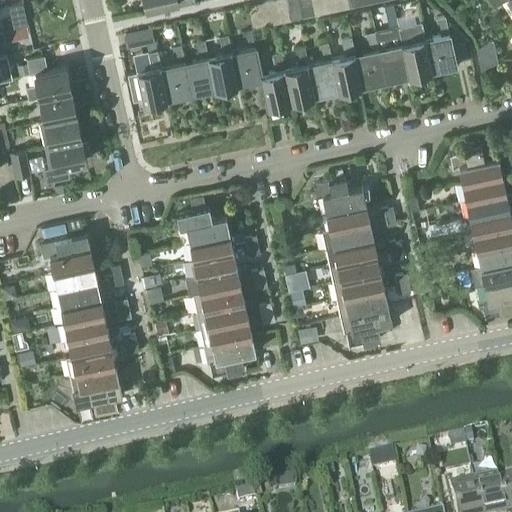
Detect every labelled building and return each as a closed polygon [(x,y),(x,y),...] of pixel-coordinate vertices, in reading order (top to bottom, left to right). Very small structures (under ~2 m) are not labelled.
[(266,24),(279,22),(274,0),(268,0),(262,1),(266,24)] [(274,0),(279,22),(290,19),(286,0),(274,0)] [(286,0),(290,19),(302,17),(298,0),(286,0)] [(298,0),(302,17),(314,14),(310,0),(298,0)] [(310,0),(314,14),(326,11),(323,0),(310,0)] [(323,0),(326,11),(337,9),(335,0),(323,0)] [(335,0),(337,9),(348,7),(346,0),(335,0)] [(251,27),(266,24),(262,1),(247,5),(251,27)] [(7,5),(8,7),(13,28),(23,26),(27,25),(24,14),(22,2),(16,3),(7,5)] [(424,37),(430,67),(455,62),(449,32),(448,32),(445,15),(435,17),(437,29),(443,30),(443,33),(425,37),(424,37)] [(424,37),(425,37),(421,20),(398,25),(408,72),(430,67),(424,37)] [(408,72),(398,25),(374,30),(375,35),(378,46),(377,46),(384,77),(408,72)] [(124,33),(127,47),(153,41),(150,27),(124,33)] [(260,73),(261,72),(251,28),(242,31),(245,47),(232,50),(230,50),(237,81),(260,76),(260,73)] [(378,46),(375,35),(374,30),(365,33),(367,44),(372,45),(373,48),(354,52),(353,52),(360,83),(384,77),(377,46),(378,46)] [(230,50),(232,50),(228,34),(218,36),(222,52),(208,55),(215,85),(237,81),(230,50)] [(353,52),(354,52),(351,35),(341,38),(345,54),(331,57),(330,57),(337,88),(360,83),(353,52)] [(497,62),(493,42),(491,38),(476,48),(480,68),(497,62)] [(215,85),(208,55),(204,39),(195,41),(198,57),(185,60),(191,91),(215,85)] [(330,57),(331,57),(327,41),(318,43),(321,59),(308,62),(307,62),(313,93),(337,88),(330,57)] [(191,91),(185,60),(181,44),(171,46),(175,62),(161,65),(168,96),(191,91)] [(307,62),(308,62),(304,46),(294,48),(298,64),(284,67),(283,67),(290,98),(313,93),(307,62)] [(168,96),(161,65),(157,49),(148,51),(151,67),(136,71),(143,101),(168,96)] [(283,67),(284,67),(280,51),(271,53),(274,69),(261,72),(260,73),(260,76),(266,103),(290,98),(283,67)] [(0,55),(0,65),(9,64),(7,54),(0,55)] [(40,96),(71,89),(66,65),(35,72),(38,83),(25,86),(28,99),(41,96),(40,96)] [(45,119),(76,112),(71,89),(40,96),(41,96),(45,119)] [(43,145),(81,137),(76,112),(45,119),(46,120),(38,121),(43,145)] [(0,134),(0,143),(1,147),(9,145),(7,133),(0,134)] [(82,141),(81,137),(43,145),(48,168),(43,169),(46,181),(66,177),(64,165),(86,160),(84,152),(89,151),(87,140),(82,141)] [(462,182),(502,173),(498,155),(484,158),(481,145),(479,145),(479,146),(449,152),(452,166),(458,165),(462,182)] [(16,175),(27,172),(22,149),(11,152),(16,175)] [(465,198),(505,189),(502,173),(462,182),(465,198)] [(361,185),(347,188),(344,175),(343,175),(312,182),(315,196),(322,194),(325,211),(365,202),(361,185)] [(469,215),(509,207),(505,189),(465,198),(469,215)] [(189,198),(191,208),(204,206),(202,195),(189,198)] [(418,208),(415,196),(408,198),(407,198),(410,210),(411,210),(418,208)] [(329,228),(369,219),(365,202),(325,211),(329,228)] [(189,241),(229,232),(225,214),(211,217),(208,204),(207,205),(176,212),(179,226),(185,224),(189,241)] [(382,216),(394,214),(392,204),(380,207),(382,216)] [(473,232),(511,223),(511,219),(509,207),(469,215),(473,232)] [(384,226),(396,223),(394,214),(382,216),(384,226)] [(373,236),(369,219),(329,228),(321,229),(325,247),(373,236)] [(476,249),(511,241),(511,223),(473,232),(476,249)] [(52,270),(92,261),(86,231),(70,234),(70,235),(39,241),(42,255),(49,254),(52,270)] [(192,257),(233,249),(229,232),(189,241),(192,257)] [(246,246),(257,244),(255,234),(244,237),(246,246)] [(376,253),(373,236),(325,247),(329,263),(376,253)] [(389,250),(401,247),(399,238),(387,241),(389,250)] [(480,265),(511,258),(511,241),(476,249),(480,265)] [(248,255),(259,253),(257,244),(246,246),(248,255)] [(111,254),(109,246),(101,248),(103,256),(111,254)] [(391,259),(403,257),(401,247),(389,250),(391,259)] [(196,274),(236,265),(233,249),(192,257),(196,274)] [(150,263),(148,252),(138,255),(139,259),(140,265),(150,263)] [(380,270),(376,253),(329,263),(332,280),(380,270)] [(484,282),(511,275),(511,258),(480,265),(480,266),(469,268),(473,286),(484,283),(484,282)] [(56,288),(96,279),(92,261),(52,270),(56,288)] [(109,276),(121,273),(119,264),(107,266),(109,276)] [(200,291),(240,282),(236,265),(196,274),(200,291)] [(253,280),(265,277),(263,268),(251,270),(253,280)] [(336,297),(384,287),(380,270),(332,280),(336,297)] [(397,284),(408,281),(406,272),(395,274),(397,284)] [(111,285),(123,283),(121,273),(109,276),(111,285)] [(152,274),(143,276),(145,286),(154,284),(152,274)] [(511,275),(484,282),(484,283),(487,299),(481,300),(484,314),(511,307),(511,275)] [(255,289),(267,287),(265,277),(253,280),(255,289)] [(60,303),(100,295),(96,279),(56,288),(60,303)] [(399,293),(410,291),(408,281),(397,284),(399,293)] [(195,310),(244,299),(240,282),(200,291),(200,292),(192,294),(195,310)] [(159,286),(146,289),(148,302),(162,299),(159,286)] [(340,314),(387,304),(384,287),(336,297),(340,314)] [(305,304),(301,290),(289,292),(292,307),(305,304)] [(63,321),(104,312),(100,295),(60,303),(63,321)] [(117,309),(128,307),(126,297),(114,300),(117,309)] [(199,327),(247,316),(244,299),(195,310),(199,327)] [(260,313),(272,311),(270,301),(258,304),(260,313)] [(159,302),(151,303),(152,311),(160,310),(159,302)] [(377,324),(391,321),(387,304),(340,314),(344,331),(345,331),(347,342),(348,344),(378,337),(380,337),(377,324)] [(303,314),(301,306),(293,307),(294,316),(303,314)] [(119,319),(130,316),(128,307),(117,309),(119,319)] [(262,323),(274,320),(272,311),(260,313),(262,323)] [(67,338),(107,329),(104,312),(63,321),(64,322),(56,324),(60,339),(67,338)] [(202,343),(251,333),(247,316),(199,327),(202,343)] [(29,328),(28,319),(24,317),(10,319),(12,331),(29,328)] [(167,334),(165,321),(156,322),(159,336),(167,334)] [(71,355),(111,346),(107,329),(67,338),(71,355)] [(124,343),(136,341),(134,331),(122,334),(124,343)] [(207,362),(209,362),(211,373),(242,367),(243,367),(240,354),(255,351),(251,333),(202,343),(207,362)] [(168,351),(165,336),(158,337),(156,338),(159,353),(168,351)] [(126,353),(138,350),(136,341),(124,343),(126,353)] [(68,373),(114,362),(111,346),(71,355),(65,357),(68,373)] [(31,350),(17,353),(20,365),(34,362),(31,350)] [(174,371),(171,355),(160,357),(158,358),(161,374),(164,373),(174,371)] [(68,373),(72,389),(75,403),(106,396),(106,397),(121,393),(114,362),(68,373)] [(504,511),(498,483),(496,476),(473,481),(475,488),(479,511),(504,511)] [(504,511),(511,511),(511,480),(498,483),(504,511)] [(454,511),(479,511),(475,488),(451,494),(454,511)]
